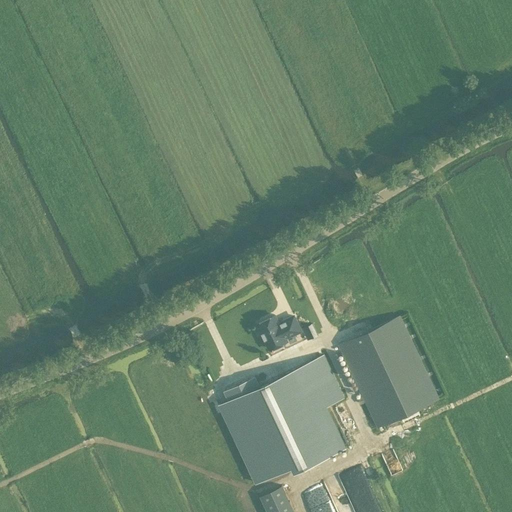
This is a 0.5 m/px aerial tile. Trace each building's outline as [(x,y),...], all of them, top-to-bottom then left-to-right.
[(301,330),(294,316),(283,321),(283,322),(279,324),(275,314),(258,322),(270,349),(287,341),(286,337),(301,330)] [(430,376),(428,373),(422,360),(420,356),(412,339),(410,335),(407,328),(405,323),(400,314),(372,327),(338,343),(378,427),(439,398),(440,398),(438,393),(436,389),(430,376)] [(312,323),(305,326),(311,338),(318,335),(312,323)] [(295,470),(345,447),(325,405),(344,396),(324,354),(255,387),(295,470)] [(218,404),(247,466),(250,473),(261,468),(258,461),(273,454),(243,392),(218,404)]
